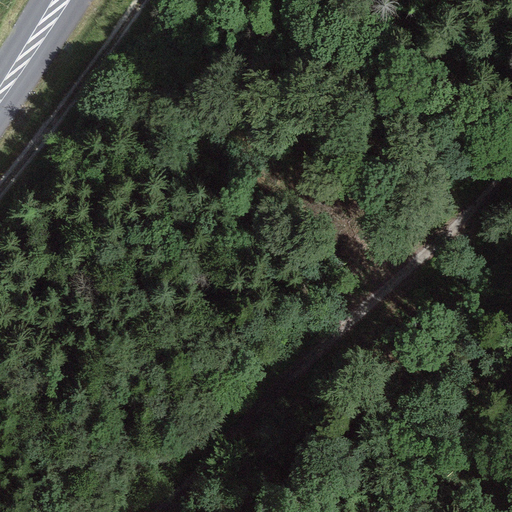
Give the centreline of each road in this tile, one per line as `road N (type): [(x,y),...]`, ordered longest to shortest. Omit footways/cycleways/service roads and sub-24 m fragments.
road 1 (unclassified): [(511,171),(163,511)]
road 2 (track): [(0,196),(146,0)]
